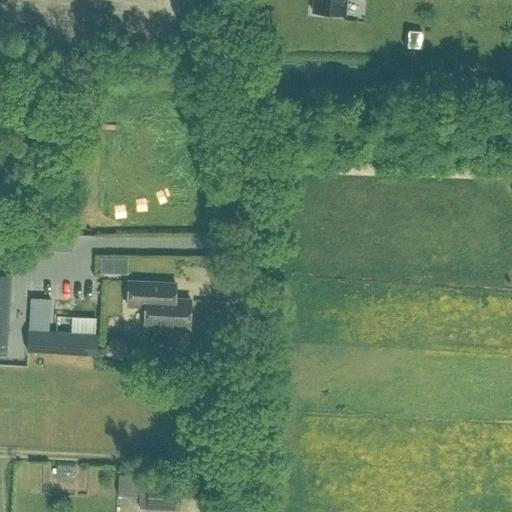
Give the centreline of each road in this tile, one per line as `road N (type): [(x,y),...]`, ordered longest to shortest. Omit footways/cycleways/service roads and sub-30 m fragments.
road 1 (unclassified): [(236,92),(252,290),(239,511)]
road 2 (unclassified): [(236,92),(286,86),(511,95)]
road 3 (track): [(242,466),(0,453)]
